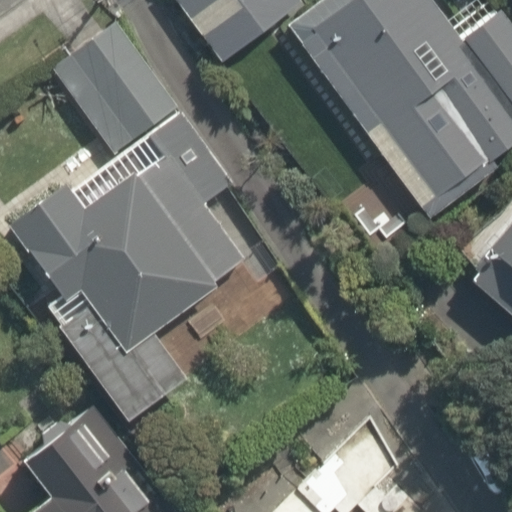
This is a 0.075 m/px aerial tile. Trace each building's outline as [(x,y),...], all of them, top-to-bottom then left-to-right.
[(287,0),(149,0),(202,67),(287,0)] [(476,0),(443,24),(424,0),(306,0),(269,27),(402,209),(484,149),(488,154),(511,137),(511,134),(509,131),(511,128),(511,29),(490,0),(476,0)] [(99,154),(0,218),(0,229),(13,249),(8,253),(38,297),(25,307),(112,423),(168,381),(145,350),(153,344),(144,331),(238,261),(196,197),(220,182),(174,111),(164,118),(104,27),(42,68),(99,154)] [(511,198),(462,256),(511,289),(511,198)] [(259,464),(236,489),(249,501),(238,511),(388,511),(368,493),(404,454),(341,395),(269,473),(259,464)] [(34,414),(0,443),(0,450),(25,482),(0,502),(0,511),(150,511),(118,473),(131,462),(89,411),(34,414)]
